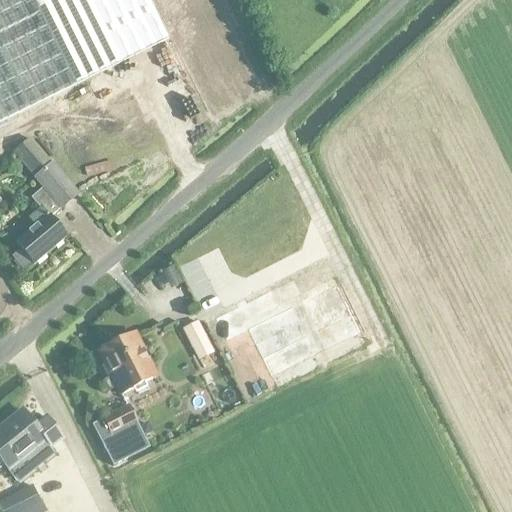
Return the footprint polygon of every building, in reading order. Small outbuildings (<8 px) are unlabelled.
[(0,0),(0,121),(27,108),(73,85),(31,0),(0,0)] [(31,0),(73,85),(120,62),(91,4),(99,0),(31,0)] [(42,188),(31,198),(40,209),(28,219),(34,226),(15,243),(20,250),(12,257),(23,269),(31,262),(33,265),(65,238),(49,218),(60,209),(77,195),(51,164),(34,178),(37,181),(42,188)] [(25,191),(31,198),(42,188),(37,181),(25,191)] [(267,374),(360,334),(338,283),(278,309),(270,290),(215,314),(225,338),(248,328),(267,374)] [(210,348),(196,322),(182,329),(195,356),(210,348)] [(98,352),(120,395),(155,377),(134,334),(98,352)] [(135,421),(127,407),(102,420),(110,434),(116,431),(135,421)] [(4,424),(0,426),(0,461),(7,471),(45,441),(51,448),(63,439),(45,417),(34,426),(24,412),(6,426),(4,424)] [(110,434),(101,439),(114,464),(123,460),(110,434)] [(6,511),(44,511),(37,497),(6,511)]
